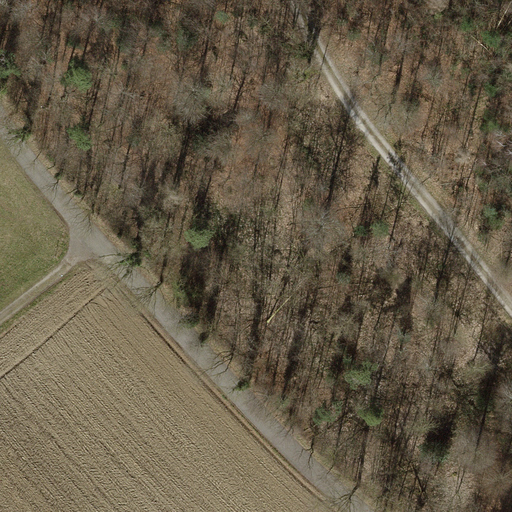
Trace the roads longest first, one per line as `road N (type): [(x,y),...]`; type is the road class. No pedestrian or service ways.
road 1 (tertiary): [(0,116),(93,246),(334,489),(368,511)]
road 2 (track): [(311,0),(319,47),(511,301)]
